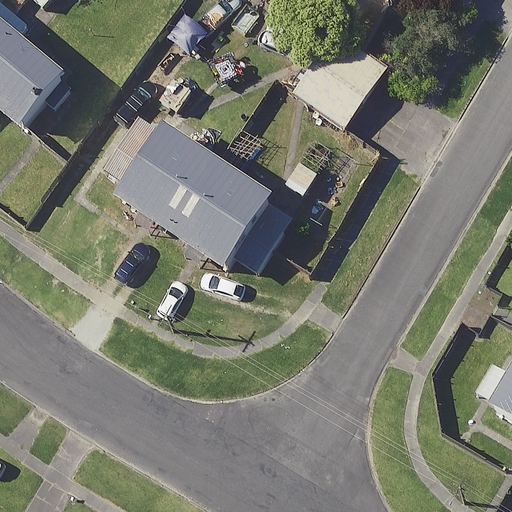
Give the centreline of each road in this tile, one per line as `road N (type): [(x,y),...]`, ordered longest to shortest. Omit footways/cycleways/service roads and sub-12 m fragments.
road 1 (residential): [(511,94),(272,498)]
road 2 (residential): [(0,332),(57,377),(272,498)]
